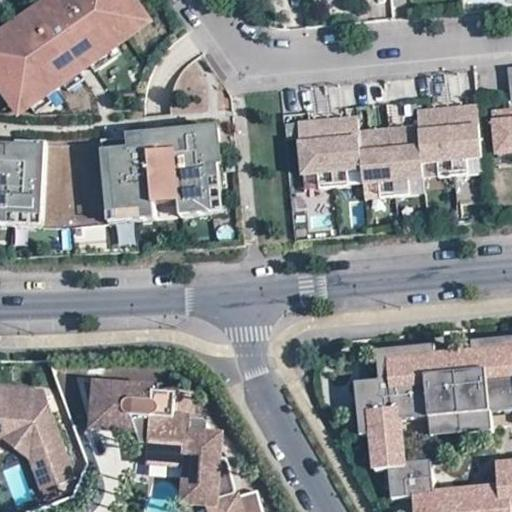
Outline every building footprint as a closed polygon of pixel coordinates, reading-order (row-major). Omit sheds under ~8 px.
[(144,13),(134,0),(62,0),(40,16),(37,12),(0,37),(0,80),(9,74),(33,108),(81,75),(78,71),(90,63),(92,67),(106,56),(102,50),(125,36),(120,29),(144,13)] [(469,162),(484,160),(478,108),(418,114),(420,129),(360,134),(359,119),(299,125),(304,177),(319,176),(320,191),(350,188),(348,173),(363,172),(365,187),(380,185),(381,200),(412,197),(410,182),(425,181),(424,166),(439,164),(440,179),(470,176),(469,162)] [(511,111),(494,114),(498,156),(511,154),(511,111)] [(103,142),(110,218),(155,213),(156,213),(156,206),(181,204),(182,211),(211,208),(208,167),(222,166),(219,131),(146,138),(146,141),(133,142),(132,139),(103,142)] [(0,218),(44,221),(47,145),(18,143),(17,147),(0,146),(0,218)] [(511,429),(511,342),(475,346),(476,362),(439,366),(438,350),(380,355),(383,380),(360,382),(365,436),(375,435),(379,471),(392,470),(395,504),(416,502),(417,511),(472,511),(471,496),(438,499),(435,466),(409,468),(406,440),(511,429)] [(209,506),(210,511),(262,511),(257,492),(237,498),(226,459),(220,459),(221,441),(217,436),(207,435),(208,425),(204,420),(174,418),(176,394),(154,392),(154,387),(82,382),(91,406),(94,406),(92,427),(137,430),(141,445),(149,445),(148,455),(188,458),(187,476),(191,476),(189,504),(209,506)] [(42,391),(0,387),(0,438),(2,439),(6,433),(17,436),(29,444),(34,458),(30,460),(41,490),(74,478),(42,391)] [(29,444),(17,436),(6,433),(2,439),(30,460),(34,458),(29,444)] [(511,511),(511,468),(500,470),(502,493),(482,495),(484,511),(511,511)]
